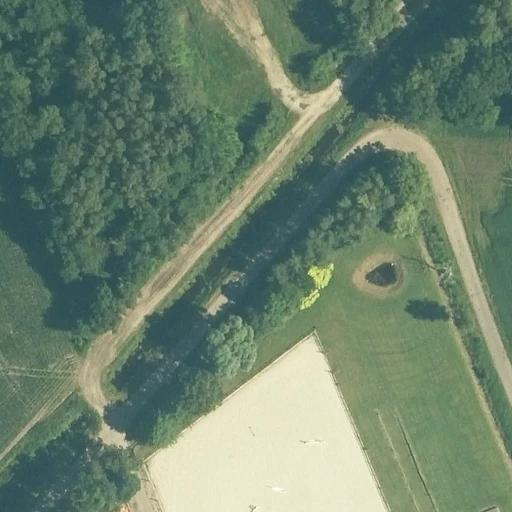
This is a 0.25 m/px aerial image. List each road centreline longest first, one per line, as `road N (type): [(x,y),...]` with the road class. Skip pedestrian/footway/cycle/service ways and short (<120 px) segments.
road 1 (track): [(114,419),(358,152),(378,142),(407,143),(427,161),(511,380)]
road 2 (track): [(114,419),(88,377),(95,358),(418,0)]
road 3 (track): [(32,511),(114,419)]
